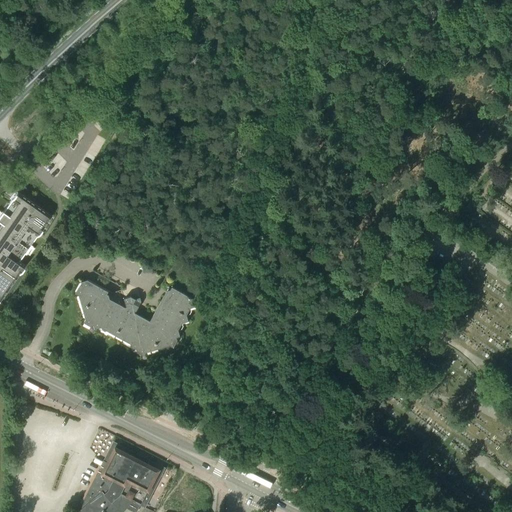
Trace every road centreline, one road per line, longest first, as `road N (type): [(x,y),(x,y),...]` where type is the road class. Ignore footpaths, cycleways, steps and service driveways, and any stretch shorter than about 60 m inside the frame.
road 1 (unclassified): [(437,232),(365,360),(253,484)]
road 2 (primary): [(253,484),(20,368)]
road 3 (unknown): [(9,135),(156,0)]
road 4 (unclassified): [(20,368),(50,317),(56,285),(78,264),(100,264),(146,288)]
road 5 (primary): [(0,112),(122,0)]
